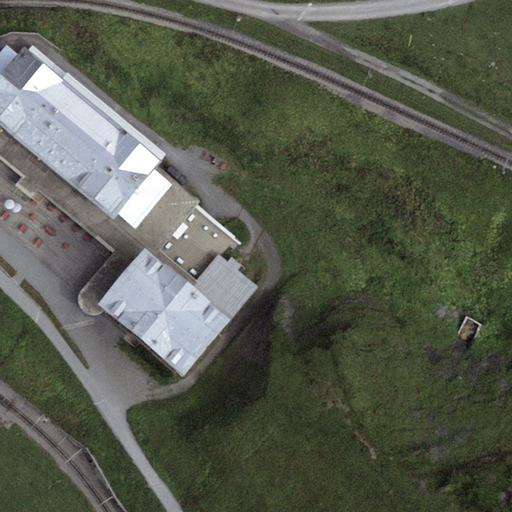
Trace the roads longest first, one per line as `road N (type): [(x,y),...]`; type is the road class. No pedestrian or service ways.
road 1 (track): [(250,5),(511,134)]
road 2 (track): [(433,0),(326,12),(250,5)]
